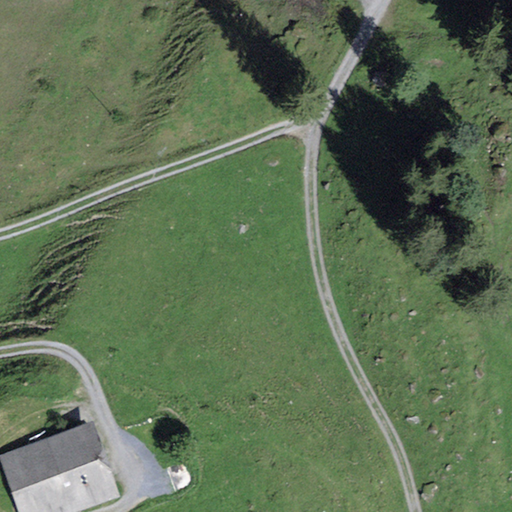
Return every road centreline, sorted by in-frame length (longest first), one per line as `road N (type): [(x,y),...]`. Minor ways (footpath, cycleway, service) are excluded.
road 1 (track): [(416,511),(403,462),(333,326),(310,214),(316,126),(380,0)]
road 2 (track): [(316,126),(294,124),(0,234)]
road 3 (track): [(0,352),(39,346),(73,355),(141,473)]
